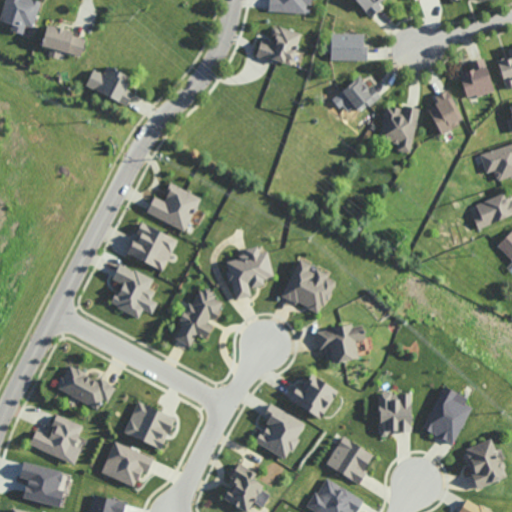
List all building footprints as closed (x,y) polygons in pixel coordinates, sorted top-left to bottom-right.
[(41,0),(33,25),(26,23),(23,31),(23,32),(11,28),(12,25),(13,23),(0,19),(5,0),(41,0)] [(312,0),(312,4),(307,4),(306,13),(270,10),(270,8),(270,0),(312,0)] [(382,0),(380,2),(379,3),(382,7),(379,10),(372,16),(371,17),(356,0),(382,0)] [(81,55),(67,51),(60,49),(58,57),(57,56),(49,54),(51,46),(42,43),(43,41),(48,22),(57,24),(64,27),(72,29),(71,33),(73,33),(84,37),(86,37),(81,55)] [(302,33),(297,49),(292,64),(278,60),(274,58),(273,61),(259,56),(257,56),(263,39),(271,41),(274,42),(275,41),(276,36),(273,35),(272,32),(273,28),(275,27),(279,28),(280,26),(302,33)] [(368,60),(332,59),(332,48),(332,40),(332,33),(366,34),(365,44),(365,46),(368,46),(368,48),(368,49),(368,59),(368,60)] [(511,79),(505,82),(505,81),(498,60),(507,57),(509,56),(511,56),(508,49),(511,47),(511,79)] [(480,96),(478,97),(477,94),(471,96),(468,97),(461,74),(463,73),(466,72),(465,70),(466,70),(472,68),(470,62),(473,61),(484,58),(485,58),(495,90),(495,92),(480,96)] [(132,77),(131,79),(130,81),(128,85),(126,88),(133,91),(133,92),(127,104),(126,105),(118,101),(118,100),(93,87),(101,72),(103,73),(103,72),(107,64),(132,77)] [(370,87),(373,85),(374,87),(381,96),(382,97),(370,106),(368,104),(359,111),(355,104),(350,98),(343,89),(361,75),(365,80),(366,81),(370,87)] [(464,118),(459,121),(458,124),(455,126),(454,127),(453,127),(452,127),(452,128),(445,131),(442,133),(429,109),(437,105),(435,102),(437,101),(438,101),(436,96),(438,95),(440,94),(448,90),(464,118)] [(411,106),(419,108),(421,108),(413,143),(411,152),(398,150),(400,142),(399,142),(399,143),(393,142),(394,140),(391,140),(391,142),(382,140),(383,138),(380,137),(387,105),(390,106),(391,105),(402,107),(400,116),(402,116),(405,107),(405,105),(409,106),(411,106)] [(511,175),(499,180),(496,169),(488,172),(485,163),(482,155),(482,154),(504,146),(511,143),(511,175)] [(186,231),(201,197),(171,183),(163,200),(154,196),(146,213),(186,231)] [(508,199),(511,198),(511,199),(511,214),(500,219),(480,228),(474,216),(476,215),(480,213),(477,206),(476,204),(505,192),(507,198),(508,199)] [(128,254),(163,270),(178,239),(141,222),(137,231),(138,232),(128,254)] [(511,258),(498,244),(511,230),(511,258)] [(234,300),(252,296),(250,288),(265,284),(264,279),(274,276),(268,251),(259,253),(258,245),(244,249),(246,256),(226,260),(234,300)] [(282,297),(321,313),(335,279),(309,268),(311,264),(297,258),(282,297)] [(139,317),(146,300),(150,302),(155,291),(149,289),(154,278),(119,263),(113,280),(121,283),(112,306),(139,317)] [(174,339),(190,346),(196,333),(207,338),(212,325),(211,325),(221,301),(213,298),(215,294),(197,286),(174,339)] [(358,358),(355,340),(365,339),(362,323),(316,330),(319,349),(326,348),(329,363),(358,358)] [(57,390),(99,407),(102,399),(109,402),(116,386),(100,380),(100,379),(67,366),(57,390)] [(321,419),(338,390),(310,374),(302,387),(297,384),(289,399),(321,419)] [(471,407),(464,404),(467,398),(443,386),(422,428),(453,443),(471,407)] [(411,393),(378,393),(379,433),(411,432),(411,393)] [(163,449),(176,417),(138,401),(124,433),(163,449)] [(255,442),(287,459),(298,439),(296,438),(305,423),(270,403),(261,419),(269,423),(264,433),(261,432),(255,442)] [(70,460),(83,424),(57,415),(49,435),(36,430),(30,445),(70,460)] [(326,464),(358,483),(374,454),(342,436),(326,464)] [(506,477),(491,439),(462,450),(476,488),(506,477)] [(102,473),(135,486),(142,470),(148,473),(154,457),(114,441),(102,473)] [(63,471),(23,461),(20,477),(28,479),(23,497),(60,506),(64,491),(59,489),(63,471)] [(221,497),(246,511),(247,511),(253,502),(262,507),(271,492),(252,480),(256,473),(241,464),(221,497)] [(354,511),(362,499),(325,477),(307,507),(315,511),(354,511)] [(89,511),(122,511),(125,501),(93,494),(89,511)] [(458,511),(490,511),(466,498),(458,511)]
